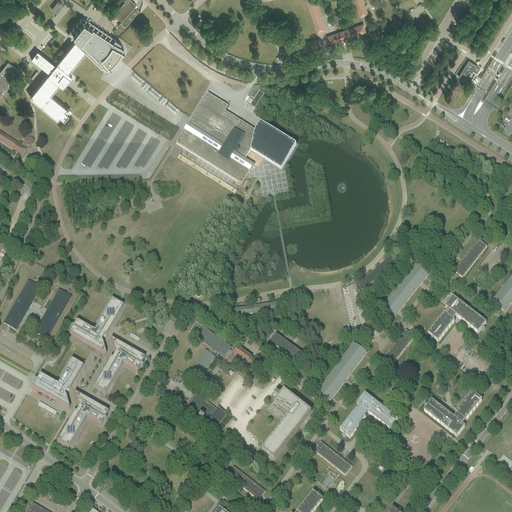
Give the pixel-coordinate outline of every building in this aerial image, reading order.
[(111,18),(114,22),(119,25),(120,23),(121,23),(118,26),(123,30),(125,28),(121,24),(125,27),(139,11),(135,7),(136,5),(131,0),(123,0),(125,2),(122,5),(120,3),(118,6),(120,8),(111,18)] [(306,0),(318,32),(325,30),(314,0),(306,0)] [(354,0),(361,16),(368,14),(362,0),(354,0)] [(56,13),(63,5),(59,1),(52,9),(56,13)] [(124,47),(121,45),(121,43),(82,17),(68,35),(75,41),(56,65),(38,51),(32,58),(49,73),(30,97),(58,119),(60,116),(64,120),(69,114),(67,112),(68,111),(69,111),(70,111),(71,111),(71,110),(71,109),(71,108),(70,108),(69,108),(68,108),(68,109),(50,95),(59,84),(63,87),(64,85),(72,75),(68,72),(85,51),(102,67),(104,65),(106,69),(109,66),(110,68),(111,68),(109,66),(107,64),(110,62),(112,60),(114,57),(116,55),(118,52),(120,49),(122,51),(124,52),(124,51),(122,50),(124,47)] [(328,36),(330,43),(365,31),(363,24),(328,36)] [(284,49),(286,57),(321,46),(319,39),(284,49)] [(444,45),(448,48),(452,50),(454,47),(446,42),(444,45)] [(459,76),(464,80),(471,69),(473,70),(477,73),(481,68),(476,65),(469,60),(459,76)] [(0,96),(1,98),(14,82),(11,79),(13,77),(19,70),(8,62),(0,72),(0,96)] [(250,106),(255,109),(264,94),(260,91),(250,106)] [(176,144),(240,184),(242,185),(254,166),(245,160),(251,151),(281,170),(296,146),(260,123),(255,131),(225,112),(228,107),(207,94),(176,144)] [(0,142),(13,151),(13,150),(21,156),(25,150),(21,148),(20,149),(19,148),(20,147),(16,145),(17,144),(0,133),(0,142)] [(31,146),(33,140),(26,138),(24,144),(31,146)] [(461,263),(460,263),(453,271),(462,278),(487,247),(478,240),(471,249),(472,249),(470,252),(469,251),(462,260),(463,261),(461,263)] [(359,287),(363,292),(379,278),(379,279),(382,276),(381,275),(397,262),(393,257),(359,287)] [(382,307),(395,318),(429,274),(417,264),(382,307)] [(511,278),(494,300),(492,303),(504,313),(507,310),(506,310),(511,302),(511,278)] [(3,324),(10,328),(16,331),(27,311),(26,311),(28,308),(29,308),(40,289),(28,282),(3,324)] [(34,333),(40,336),(47,340),(71,298),(59,291),(47,310),(48,311),(46,314),(46,313),(34,333)] [(428,335),(431,338),(435,340),(438,343),(454,323),(454,322),(453,321),(456,317),(478,334),(486,324),(453,298),(445,308),(448,310),(445,314),(444,314),(428,335)] [(106,337),(123,307),(112,301),(94,331),(95,331),(94,332),(76,322),(69,335),(106,356),(102,343),(101,342),(104,336),(106,337)] [(232,311),(233,318),(253,315),(253,316),(257,315),(257,314),(277,311),(276,305),(232,311)] [(233,353),(231,352),(229,351),(231,348),(202,327),(199,331),(198,330),(201,326),(196,323),(189,333),(194,336),(198,331),(199,332),(195,337),(211,349),(208,353),(205,351),(193,369),(202,375),(215,358),(211,355),(214,351),(224,358),(225,357),(220,364),(225,367),(229,363),(226,361),(228,359),(229,359),(227,361),(232,364),(237,357),(252,367),(256,362),(237,348),(235,351),(233,353)] [(383,366),(388,370),(385,373),(390,377),(394,372),(390,369),(415,337),(406,330),(397,342),(390,350),(390,351),(388,353),(381,362),(384,364),(383,366)] [(265,340),(267,341),(273,333),(271,332),(265,340)] [(129,338),(138,343),(140,339),(131,334),(129,338)] [(270,343),(281,351),(296,362),(302,354),(276,335),(270,343)] [(115,354),(112,359),(111,358),(93,389),(105,395),(122,365),(122,364),(137,372),(144,359),(111,340),(114,353),(115,354)] [(318,392),(330,401),(367,353),(354,344),(318,392)] [(35,383),(32,389),(33,389),(53,400),(69,410),(66,397),(65,397),(64,396),(68,390),(69,391),(73,385),(83,367),(78,364),(76,363),(71,361),(58,384),(58,385),(57,386),(40,376),(37,381),(36,382),(35,383)] [(262,450),(274,460),(302,424),(301,423),(304,418),(302,417),(304,415),(307,417),(311,412),(284,391),(280,395),(276,392),(274,395),(278,398),(274,403),(290,415),(262,450)] [(454,419),(433,403),(432,401),(424,412),(457,438),(465,427),(462,425),(465,421),(466,422),(482,401),(475,396),(472,393),(456,412),(455,413),(457,415),(454,419)] [(57,442),(62,445),(68,449),(85,419),(86,418),(100,426),(108,413),(74,394),(78,407),(79,407),(75,413),(74,412),(57,442)] [(198,419),(197,421),(201,424),(202,422),(207,425),(217,411),(204,402),(205,400),(197,394),(194,398),(188,407),(184,411),(192,417),(193,416),(198,419)] [(390,431),(398,420),(365,394),(357,405),(359,407),(356,411),(340,431),(346,437),(350,439),(366,419),(365,417),(368,413),(390,431)] [(314,451),(345,476),(352,467),(332,452),(321,443),(314,451)] [(227,476),(258,501),(265,492),(233,468),(227,476)] [(327,488),(334,479),(330,475),(323,484),(327,488)] [(314,511),(323,500),(313,492),(297,511),(314,511)] [(237,505),(231,500),(227,504),(233,509),(237,505)]
